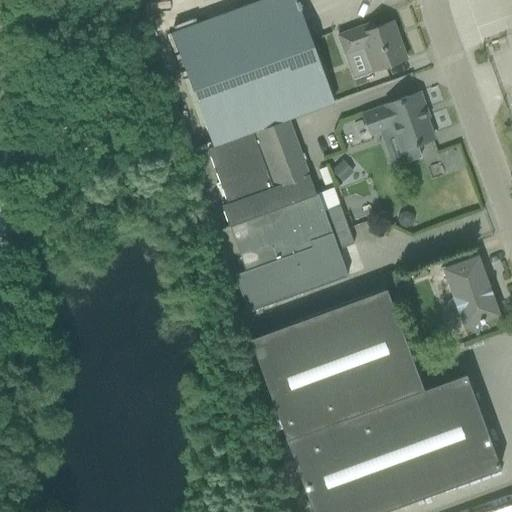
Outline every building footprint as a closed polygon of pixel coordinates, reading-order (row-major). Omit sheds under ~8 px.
[(213,146),(289,117),(333,101),(295,0),(261,0),(171,33),(213,146)] [(372,22),(337,35),(345,53),(363,46),(372,71),(406,58),(392,21),(374,28),(372,22)] [(393,125),(402,149),(432,138),(425,118),(427,117),(419,92),(385,104),(386,106),(363,114),(370,133),(393,125)] [(213,146),(207,148),(227,204),(221,206),(229,226),(317,193),(289,117),(213,146)] [(342,159),(331,170),(342,182),(353,171),(342,159)] [(245,270),(233,274),(247,312),(347,276),(337,249),(353,243),(340,205),(324,211),(317,193),(229,226),(245,270)] [(457,311),(463,328),(500,315),(477,254),(441,267),(452,297),(450,298),(449,299),(447,302),(447,304),(447,307),(449,309),(451,311),(453,312),(456,312),(457,311)] [(396,270),(382,275),(394,306),(408,300),(396,270)] [(249,338),(313,511),(380,511),(500,468),(465,373),(422,388),(385,288),(249,338)] [(511,511),(511,501),(482,511),(511,511)]
